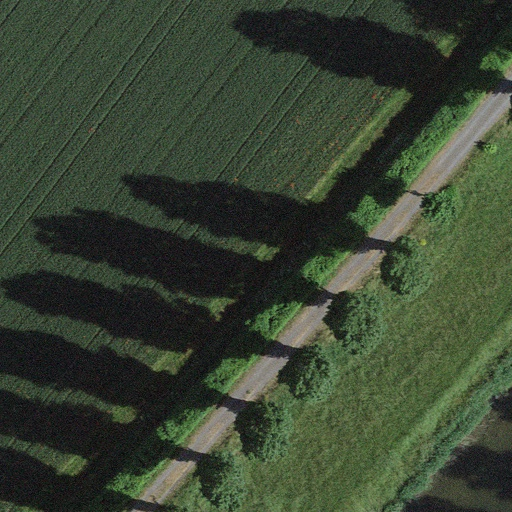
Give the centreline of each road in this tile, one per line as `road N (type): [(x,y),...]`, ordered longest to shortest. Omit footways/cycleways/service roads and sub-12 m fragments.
road 1 (track): [(51,511),(482,0)]
road 2 (track): [(188,511),(511,133)]
